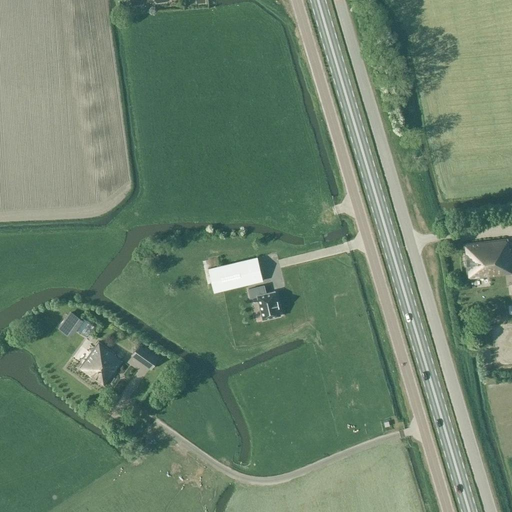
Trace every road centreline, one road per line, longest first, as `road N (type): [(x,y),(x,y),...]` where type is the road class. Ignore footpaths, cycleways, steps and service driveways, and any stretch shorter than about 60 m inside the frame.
road 1 (unclassified): [(295,0),(447,511)]
road 2 (primary): [(469,511),(318,0)]
road 3 (unclassified): [(490,511),(339,0)]
